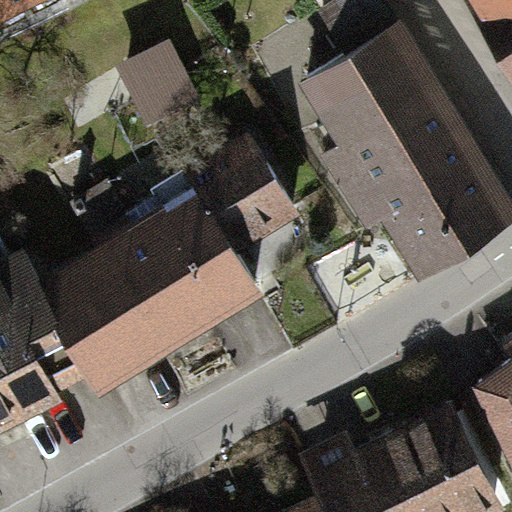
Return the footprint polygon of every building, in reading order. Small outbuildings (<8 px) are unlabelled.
[(0,0),(0,3),(6,15),(33,0),(0,0)] [(511,215),(511,204),(387,0),(331,0),(325,4),(353,50),(311,75),(336,116),(320,126),(376,217),(391,208),(427,267),(511,215)] [(511,0),(476,0),(511,56),(511,0)] [(180,71),(143,87),(151,107),(189,91),(180,71)] [(192,173),(201,188),(234,243),(235,242),(296,204),(254,135),(192,173)] [(234,243),(201,188),(170,206),(162,192),(130,210),(112,179),(78,199),(105,245),(44,281),(97,370),(101,376),(259,281),(235,242),(234,243)] [(97,370),(44,281),(29,252),(15,259),(0,230),(0,419),(60,390),(58,388),(97,370)] [(511,360),(482,381),(511,441),(511,360)] [(452,404),(322,470),(343,511),(473,511),(500,499),(452,404)] [(319,511),(315,503),(294,511),(319,511)]
